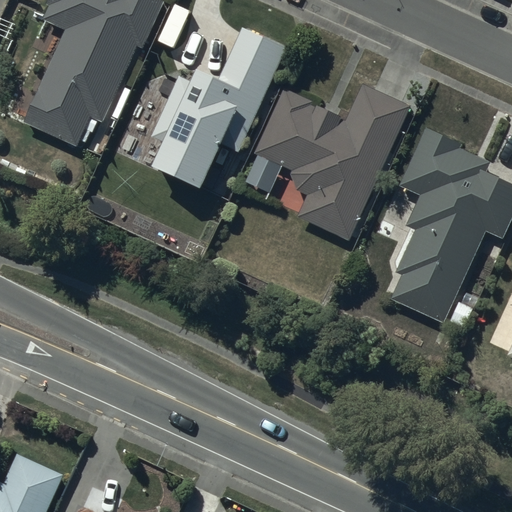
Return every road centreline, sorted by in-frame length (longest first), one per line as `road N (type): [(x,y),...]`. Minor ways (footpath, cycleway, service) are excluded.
road 1 (secondary): [(410,511),(162,396)]
road 2 (secondary): [(0,290),(94,338),(162,396)]
road 3 (secondary): [(162,396),(0,341)]
road 4 (residential): [(380,0),(511,60)]
